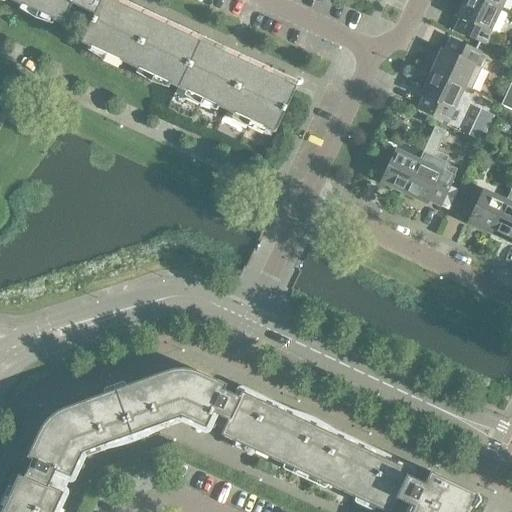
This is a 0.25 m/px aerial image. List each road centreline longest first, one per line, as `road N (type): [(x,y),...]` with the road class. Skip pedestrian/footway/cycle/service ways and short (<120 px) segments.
road 1 (tertiary): [(469,423),(249,320)]
road 2 (residential): [(304,200),(511,300)]
road 3 (tertiary): [(249,320),(181,296),(83,324)]
road 4 (residential): [(304,200),(368,50)]
road 5 (residential): [(249,320),(304,200)]
